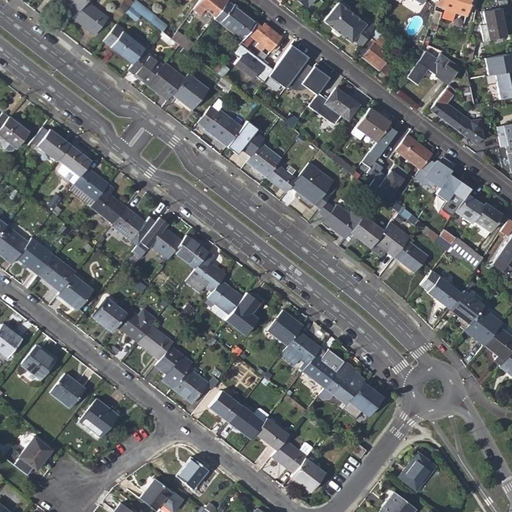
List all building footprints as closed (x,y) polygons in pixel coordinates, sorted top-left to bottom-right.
[(85,1),(86,0),(63,0),(72,6),(70,8),(76,13),(85,1)] [(162,31),(167,25),(135,0),(134,0),(133,2),(130,6),(158,28),(162,31)] [(226,1),(227,0),(199,0),(192,9),(200,15),(204,9),(214,17),(226,1)] [(466,16),(470,0),(435,0),(436,0),(434,6),(452,11),(450,15),(454,16),(456,12),(466,16)] [(94,35),(107,18),(85,1),(76,13),(72,18),(81,25),(82,23),(89,29),(88,30),(94,35)] [(233,5),(232,6),(226,1),(214,17),(213,18),(242,40),(256,22),(233,5)] [(323,21),(351,43),(353,41),(361,47),(374,25),(365,17),(363,20),(350,11),(350,6),(344,1),(340,3),(338,2),(323,21)] [(120,7),(125,11),(129,6),(124,2),(120,7)] [(125,12),(136,20),(140,15),(130,7),(125,12)] [(505,36),(499,8),(482,11),(485,24),(486,30),(480,31),(482,41),(505,36)] [(435,30),(441,13),(433,10),(427,28),(435,30)] [(121,32),(123,29),(116,23),(102,40),(117,53),(119,51),(125,55),(124,57),(131,63),(147,43),(134,33),(130,39),(121,32)] [(270,51),(281,37),(264,24),(253,38),(258,43),(255,46),(262,51),(265,47),(270,51)] [(380,34),(382,31),(374,25),(361,47),(357,53),(378,70),(384,62),(380,59),(385,52),(382,50),(390,41),(380,34)] [(172,48),(174,49),(178,44),(170,38),(162,31),(158,37),(172,47),(172,48)] [(187,51),(193,44),(176,31),(170,38),(178,44),(187,51)] [(471,59),(474,43),(468,42),(465,58),(471,59)] [(150,49),(152,46),(147,43),(131,63),(127,69),(147,85),(162,65),(156,61),(159,57),(150,49)] [(272,69),(239,43),(232,53),(237,57),(233,63),(251,77),(253,75),(262,82),(267,76),(272,69)] [(303,62),(307,58),(290,45),(272,69),(267,76),(284,89),(286,87),(303,62)] [(416,61),(407,75),(416,83),(426,69),(445,82),(457,66),(440,53),(436,59),(424,51),(422,54),(416,61)] [(511,51),(484,58),(487,75),(507,71),(511,69),(511,51)] [(303,62),(286,87),(289,89),(293,90),(298,90),(302,90),(307,88),(315,95),(317,93),(331,74),(320,66),(319,68),(314,64),(311,68),(303,62)] [(171,94),(184,78),(164,63),(162,65),(147,85),(166,100),(171,94)] [(487,75),(484,75),(486,85),(495,83),(499,99),(510,96),(511,96),(510,88),(511,87),(511,69),(507,71),(487,75)] [(191,110),(207,89),(187,74),(184,78),(171,94),(191,110)] [(216,84),(223,89),(228,82),(222,78),(221,77),(216,84)] [(226,94),(232,86),(228,82),(223,89),(222,90),(226,94)] [(455,91),(447,85),(428,109),(476,145),(482,136),(478,120),(469,120),(446,102),(455,91)] [(465,98),(472,104),(469,87),(462,88),(465,98)] [(347,120),(358,104),(335,88),(326,100),(317,93),(315,95),(307,106),(333,125),(340,115),(347,120)] [(231,140),(241,127),(219,110),(217,112),(209,106),(197,122),(205,128),(204,129),(226,146),(231,140)] [(279,118),(284,121),(287,117),(273,106),(270,111),(279,118)] [(386,126),(389,123),(368,107),(354,127),(350,133),(359,140),(364,133),(375,142),(379,137),(386,126)] [(292,127),(298,119),(290,113),(287,117),(284,121),(292,127)] [(13,123),(14,121),(8,116),(7,116),(0,126),(0,137),(2,139),(0,141),(1,146),(7,151),(12,151),(14,148),(15,149),(28,131),(21,126),(19,128),(13,123)] [(511,122),(496,126),(500,147),(505,146),(511,144),(511,122)] [(260,143),(263,139),(243,124),(241,127),(231,140),(250,155),(260,143)] [(394,132),(386,126),(379,137),(387,142),(394,132)] [(53,136),(55,134),(48,129),(35,145),(55,161),(56,159),(68,144),(61,139),(60,141),(53,136)] [(427,158),(431,153),(406,135),(394,150),(419,169),(427,158)] [(387,142),(379,137),(375,142),(361,161),(369,167),(366,172),(374,178),(379,171),(382,167),(374,161),(387,142)] [(275,164),(280,158),(260,143),(250,155),(246,162),(265,177),(275,164)] [(73,151),(75,149),(68,144),(56,159),(62,164),(58,170),(58,173),(72,184),(78,176),(85,167),(90,161),(81,154),(79,156),(73,151)] [(348,172),(351,175),(355,170),(334,154),(331,159),(342,168),(347,171),(348,172)] [(433,163),(427,158),(414,179),(422,184),(432,183),(439,187),(448,173),(454,166),(442,157),(438,163),(433,163)] [(324,190),(331,181),(308,162),(299,174),(295,179),(289,186),(313,205),(314,204),(320,208),(325,202),(330,195),(324,190)] [(406,172),(394,163),(385,175),(379,171),(374,178),(367,188),(380,198),(385,192),(390,195),(406,172)] [(265,177),(285,192),(289,186),(295,179),(299,174),(295,170),(291,175),(286,171),(275,164),(265,177)] [(295,170),(289,166),(286,171),(291,175),(295,170)] [(90,173),(92,172),(85,167),(78,176),(72,184),(68,189),(90,206),(107,184),(105,182),(104,183),(90,173)] [(90,173),(104,183),(105,182),(92,172),(90,173)] [(456,178),(448,173),(439,187),(434,194),(445,201),(440,209),(451,216),(454,212),(466,194),(472,185),(461,177),(458,183),(454,181),(456,178)] [(109,195),(114,188),(107,184),(90,206),(89,207),(111,223),(124,206),(116,200),(114,202),(108,197),(109,195)] [(366,199),(371,203),(375,197),(370,194),(366,199)] [(484,202),(482,205),(466,194),(454,212),(470,223),(472,221),(488,232),(501,214),(484,202)] [(380,205),(386,210),(390,206),(383,201),(380,205)] [(336,204),(333,208),(325,202),(320,208),(317,212),(325,218),(323,221),(331,228),(332,226),(339,232),(338,233),(344,238),(349,232),(362,215),(366,210),(367,208),(359,202),(349,214),(336,204)] [(407,220),(411,215),(396,203),(392,208),(396,211),(400,215),(404,217),(407,220)] [(110,225),(130,241),(132,238),(138,242),(155,221),(148,216),(144,222),(124,206),(111,223),(110,225)] [(362,215),(374,224),(377,219),(366,210),(362,215)] [(396,221),(400,215),(396,211),(392,218),(396,221)] [(11,219),(17,224),(21,219),(15,214),(11,219)] [(382,230),(374,224),(362,215),(349,232),(361,241),(362,239),(370,245),(373,241),(382,230)] [(416,227),(426,236),(430,230),(411,215),(407,220),(416,227)] [(173,251),(181,240),(162,226),(166,222),(158,217),(155,221),(138,242),(146,248),(148,245),(149,245),(156,251),(166,258),(173,251)] [(393,256),(406,240),(408,237),(389,221),(382,230),(373,241),(370,245),(369,247),(380,256),(385,250),(393,256)] [(468,227),(484,238),(488,232),(472,221),(470,223),(468,227)] [(24,229),(19,235),(6,225),(0,232),(0,252),(6,257),(4,260),(10,264),(15,258),(31,237),(32,235),(24,229)] [(500,239),(505,231),(501,229),(496,236),(500,239)] [(433,242),(437,236),(430,230),(426,236),(433,242)] [(455,237),(454,237),(443,230),(438,236),(437,236),(433,242),(445,251),(471,272),(481,258),(455,237)] [(194,268),(207,251),(185,235),(181,240),(173,251),(194,268)] [(511,235),(492,264),(511,277),(511,235)] [(37,275),(53,254),(31,237),(15,258),(22,263),(26,267),(37,275)] [(361,241),(369,247),(370,245),(362,239),(361,241)] [(413,272),(426,255),(406,240),(393,256),(413,272)] [(82,246),(86,251),(91,248),(87,243),(82,246)] [(209,262),(213,256),(207,251),(194,268),(189,274),(184,281),(199,292),(204,286),(211,291),(219,280),(224,274),(216,267),(214,269),(207,264),(209,262)] [(71,274),(74,271),(53,254),(37,275),(58,291),(71,274)] [(448,308),(459,293),(430,270),(419,284),(427,290),(426,291),(434,297),(435,295),(442,300),(440,302),(448,308)] [(77,310),(92,289),(71,274),(58,291),(56,294),(77,310)] [(224,287),(225,285),(219,280),(211,291),(206,297),(214,303),(211,308),(211,310),(223,320),(224,319),(241,297),(239,295),(237,297),(224,287)] [(224,287),(237,297),(239,295),(225,285),(224,287)] [(464,329),(482,305),(462,290),(459,293),(448,308),(458,316),(454,322),(463,329),(464,329)] [(243,335),(256,318),(249,313),(258,302),(245,292),(241,297),(224,319),(243,335)] [(125,312),(123,311),(105,297),(90,316),(97,321),(99,320),(105,324),(103,326),(110,331),(115,325),(125,312)] [(489,302),(485,300),(482,305),(464,329),(483,344),(497,326),(500,322),(483,309),(489,302)] [(136,342),(150,325),(128,308),(125,312),(115,325),(123,332),(125,330),(131,335),(130,337),(136,342)] [(298,330),(302,325),(282,309),(266,330),(286,345),(298,330)] [(0,351),(6,356),(20,338),(1,324),(0,324),(0,351)] [(170,344),(171,342),(150,325),(136,342),(145,349),(147,347),(153,353),(152,354),(158,359),(170,344)] [(511,347),(511,337),(497,326),(483,344),(497,355),(494,359),(500,364),(511,347)] [(306,365),(319,347),(298,330),(286,345),(284,348),(279,354),(293,365),(298,359),(302,362),(306,365)] [(210,346),(215,340),(210,336),(206,343),(210,346)] [(187,367),(191,361),(170,344),(158,359),(154,365),(165,373),(162,376),(164,378),(162,381),(171,387),(187,367)] [(39,380),(55,360),(35,345),(20,364),(39,380)] [(319,359),(321,358),(326,352),(319,347),(306,365),(301,371),(307,375),(304,380),(320,392),(320,391),(337,370),(334,368),(333,370),(319,359)] [(511,376),(511,347),(500,364),(498,366),(511,376)] [(319,359),(333,370),(334,368),(321,358),(319,359)] [(348,400),(358,387),(362,382),(364,379),(349,367),(350,365),(344,361),(337,370),(320,391),(320,392),(317,395),(323,399),(329,398),(332,394),(341,401),(338,405),(342,408),(348,400)] [(298,368),(301,371),(306,365),(302,362),(298,368)] [(191,403),(207,382),(187,367),(171,387),(191,403)] [(68,408),(84,387),(64,373),(49,393),(68,408)] [(367,416),(382,397),(362,382),(358,387),(348,400),(367,416)] [(227,421),(240,405),(220,390),(207,406),(213,411),(214,409),(221,413),(219,415),(227,421)] [(99,436),(116,415),(95,398),(78,420),(99,436)] [(253,432),(262,421),(240,404),(240,405),(227,421),(240,432),(242,429),(250,436),(253,432)] [(275,449),(287,433),(265,417),(262,421),(253,432),(261,438),(263,436),(269,441),(267,443),(275,449)] [(240,432),(249,438),(250,436),(242,429),(240,432)] [(288,443),(292,437),(287,433),(275,449),(270,455),(279,462),(280,461),(287,466),(286,467),(292,472),(304,457),(311,447),(304,442),(298,450),(288,443)] [(41,459),(49,448),(33,435),(17,457),(35,470),(42,460),(41,459)] [(359,457),(365,450),(358,445),(352,452),(359,457)] [(5,453),(12,461),(19,454),(11,446),(5,453)] [(41,459),(42,460),(51,449),(49,448),(41,459)] [(415,489),(434,466),(417,452),(398,476),(415,489)] [(192,489),(206,469),(190,456),(175,476),(192,489)] [(309,491),(324,472),(304,457),(292,472),(289,476),(309,491)] [(160,503),(171,511),(181,499),(169,490),(153,478),(138,498),(155,510),(160,503)] [(379,511),(411,511),(414,508),(393,491),(378,511),(379,511)] [(132,511),(119,502),(112,511),(132,511)]
